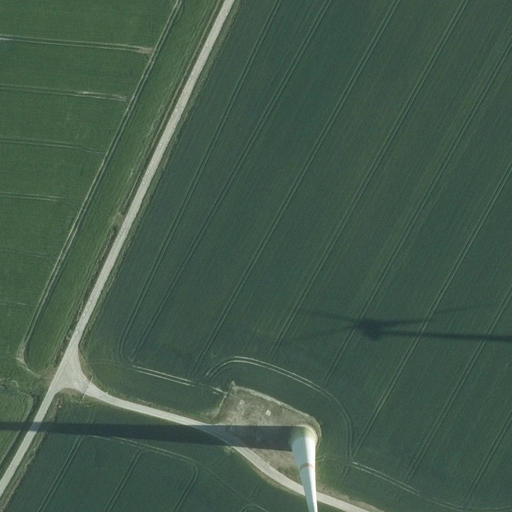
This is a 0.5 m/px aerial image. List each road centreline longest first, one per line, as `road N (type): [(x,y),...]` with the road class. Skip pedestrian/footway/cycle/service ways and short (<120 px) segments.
road 1 (track): [(0,487),(57,382),(233,0)]
road 2 (track): [(57,382),(210,428),(283,476),(368,511)]
